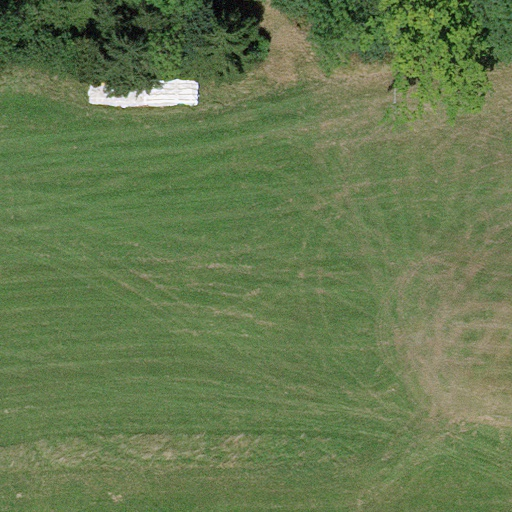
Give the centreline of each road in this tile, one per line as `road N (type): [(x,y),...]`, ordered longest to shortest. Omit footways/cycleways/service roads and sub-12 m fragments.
road 1 (track): [(255,0),(303,88),(0,117)]
road 2 (track): [(511,72),(303,88)]
